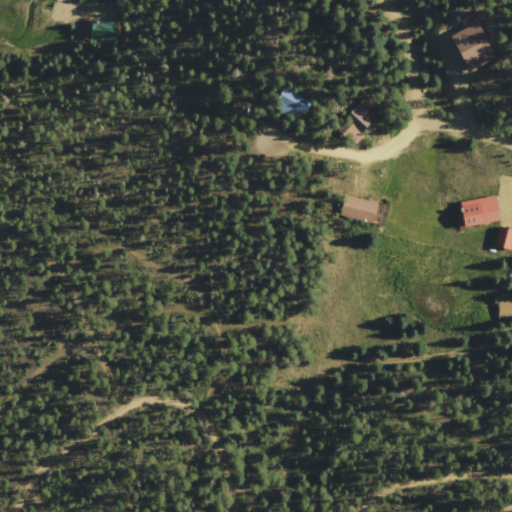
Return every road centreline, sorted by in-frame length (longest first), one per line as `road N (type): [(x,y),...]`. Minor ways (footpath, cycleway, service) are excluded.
road 1 (track): [(8,511),(123,421),(185,399),(224,454),(242,511),(402,485),(511,483)]
road 2 (track): [(0,218),(101,199),(261,309)]
road 3 (track): [(369,0),(401,34),(417,109),(433,124),(511,148)]
road 4 (track): [(262,138),(344,155),(385,149),(408,136),(417,109)]
